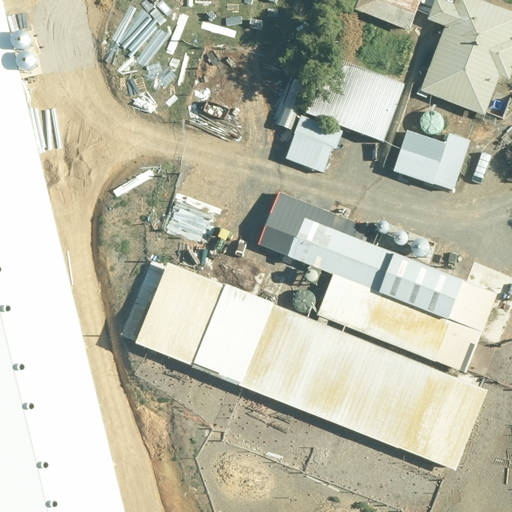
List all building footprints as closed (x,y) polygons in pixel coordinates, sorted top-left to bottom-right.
[(362,0),(358,12),(411,33),(424,1),(422,0),(362,0)] [(425,94),(498,121),(508,94),(499,91),(503,77),(511,80),(511,15),(471,0),(461,0),(458,11),(437,4),(432,22),(449,29),(425,94)] [(409,86),(338,60),(316,119),(387,146),(409,86)] [(450,118),(427,109),(417,132),(441,141),(450,118)] [(289,162),(327,174),(335,149),(341,151),(347,133),(302,120),(289,162)] [(450,147),(410,134),(397,174),(437,187),(450,147)] [(338,216),(310,205),(289,258),(339,278),(320,325),(461,381),(502,276),(475,265),(466,286),(331,233),(338,216)] [(320,325),(104,239),(72,320),(458,473),(490,393),(461,381),(320,325)]
